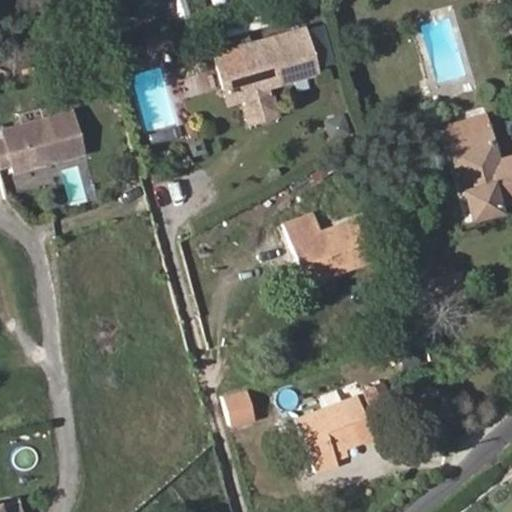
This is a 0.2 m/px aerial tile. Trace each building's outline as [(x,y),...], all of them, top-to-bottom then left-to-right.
[(136,0),(142,20),(173,12),(170,0),(136,0)] [(317,68),(306,29),(217,54),(228,94),(234,92),(266,83),(317,68)] [(110,71),(168,54),(164,41),(106,58),(110,71)] [(189,95),(210,91),(207,75),(186,79),(189,95)] [(275,113),(266,83),(234,92),(243,122),(275,113)] [(16,112),(20,129),(43,123),(38,106),(16,112)] [(341,111),(321,120),(330,142),(350,133),(341,111)] [(4,142),(0,143),(0,170),(11,168),(14,176),(81,158),(70,115),(43,123),(20,129),(2,134),(4,142)] [(452,154),(490,144),(483,118),(445,128),(452,154)] [(496,205),(511,200),(511,156),(495,162),(490,144),(452,154),(471,220),(498,212),(496,205)] [(305,285),(369,261),(355,223),(320,235),(313,217),(284,228),(305,285)] [(361,393),(371,413),(388,405),(380,384),(361,393)] [(247,420),(240,395),(221,400),(228,425),(247,420)] [(354,399),(294,420),(314,473),(335,465),(331,453),(355,445),(351,432),(365,427),(354,399)] [(369,439),(365,427),(351,432),(355,445),(369,439)] [(18,511),(14,497),(7,498),(10,511),(18,511)] [(10,511),(7,498),(0,500),(0,511),(10,511)]
